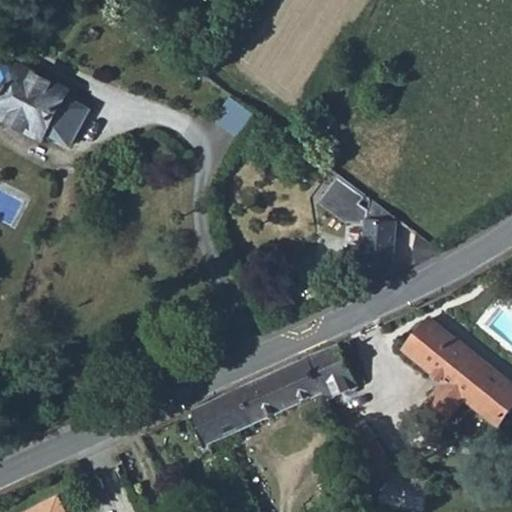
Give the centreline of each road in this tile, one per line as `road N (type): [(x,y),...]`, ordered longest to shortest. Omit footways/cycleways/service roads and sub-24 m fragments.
road 1 (tertiary): [(0,478),(418,285),(511,232)]
road 2 (unknown): [(325,328),(258,232),(209,181),(125,125)]
